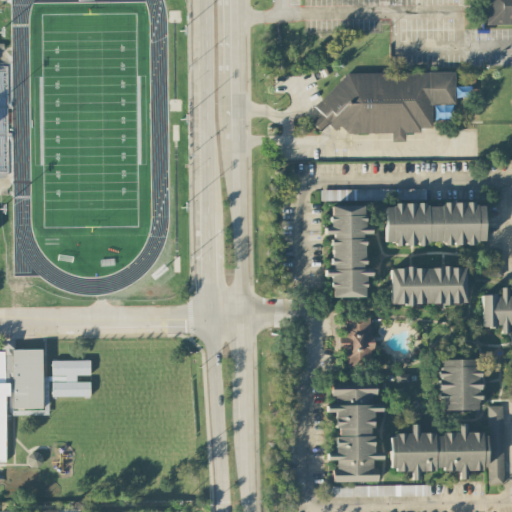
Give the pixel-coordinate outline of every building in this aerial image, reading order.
[(0,176),(8,177),(6,61),(0,61),(0,176)] [(346,72),(316,103),(316,116),(311,122),(319,129),(326,121),(335,130),(339,125),(347,132),(391,132),(391,140),(404,140),(404,132),(417,131),(422,127),(432,127),(432,103),(454,103),(454,71),(346,72)] [(384,243),(442,242),(442,243),(483,243),(483,202),(383,203),(384,243)] [(364,295),(364,274),(371,274),(371,267),(364,267),(363,233),(370,232),(370,225),(363,225),(363,204),(329,205),(329,226),(323,226),(324,233),(330,233),(331,267),(324,267),(324,275),(330,275),(330,296),(364,295)] [(486,276),(501,275),(501,248),(485,248),(486,276)] [(389,266),(389,303),(464,303),(464,266),(389,266)] [(370,316),(344,316),(344,335),(334,335),(334,349),(345,349),(346,365),(371,365),(370,316)] [(0,459),(5,459),(3,395),(9,395),(9,414),(48,413),(48,407),(42,407),(41,348),(13,348),(13,339),(0,339),(0,350),(0,349),(0,459)] [(477,358),(436,359),(438,410),(479,409),(477,358)] [(88,359),(50,360),(50,380),(51,380),(51,396),(89,395),(88,380),(75,381),(75,374),(89,374),(88,359)] [(374,480),(374,458),(381,458),(381,450),(371,450),(371,410),(381,410),(381,402),(374,402),(374,381),(330,381),(330,402),(325,402),(325,411),(334,411),(334,427),(335,427),(335,451),(326,451),(326,459),(332,459),(332,480),(374,480)] [(487,483),(503,482),(501,405),(486,405),(487,483)] [(388,436),(389,469),(406,469),(406,479),(417,478),(417,470),(428,470),(441,465),(442,470),(457,469),(457,478),(465,478),(465,469),(475,469),(485,465),(485,441),(481,431),(464,431),(464,423),(457,423),(457,431),(445,431),(434,436),(432,431),(417,432),(417,423),(409,423),(409,432),(397,432),(388,436)] [(41,452),(27,451),(26,465),(41,465),(41,452)] [(429,484),(327,485),(327,495),(429,494),(429,484)]
